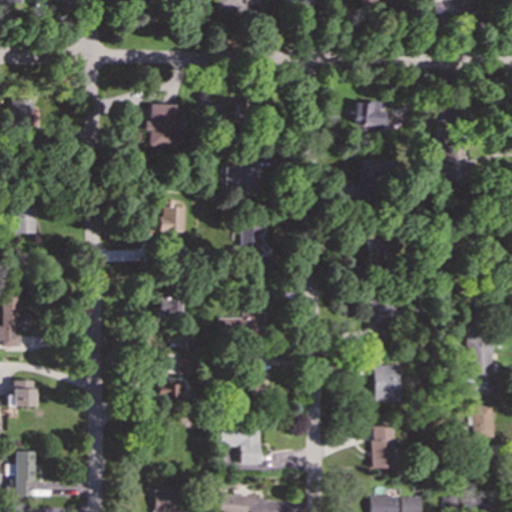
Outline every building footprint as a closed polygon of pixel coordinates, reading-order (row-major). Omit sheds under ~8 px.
[(213,0),(214,10),(242,9),(241,0),(213,0)] [(359,0),(360,8),(391,7),(390,0),(359,0)] [(453,0),(453,13),(474,13),(474,0),(453,0)] [(381,111),(369,111),(368,101),(349,101),(350,126),(381,125),(381,111)] [(146,146),(178,147),(180,105),(147,104),(146,120),(142,120),(141,130),(146,130),(146,146)] [(229,105),(213,105),(213,120),(228,121),(229,105)] [(435,180),(461,180),(462,141),(444,141),(444,124),(435,124),(435,180)] [(257,160),(237,159),(237,167),(222,167),(222,192),(257,193),(257,160)] [(357,201),(377,200),(376,182),(393,182),(392,160),(357,160),(357,201)] [(156,231),(179,232),(180,206),(170,206),(170,201),(157,200),(156,231)] [(31,234),(31,207),(11,207),(11,234),(31,234)] [(258,259),(257,225),(236,226),(237,260),(258,259)] [(366,268),(381,268),(380,242),(357,242),(358,261),(365,260),(366,268)] [(165,254),(181,254),(182,244),(165,243),(165,254)] [(16,312),(16,292),(0,292),(0,344),(16,345),(16,329),(29,330),(29,313),(16,312)] [(157,312),(176,312),(175,295),(157,296),(157,312)] [(367,302),(367,322),(391,321),(390,301),(367,302)] [(259,302),(239,302),(239,317),(215,317),(215,337),(259,337),(259,302)] [(463,388),(491,388),(492,353),(488,353),(488,334),(463,334),(463,388)] [(237,398),(255,399),(255,353),(238,353),(237,398)] [(183,403),(186,373),(183,372),(184,364),(160,361),(158,383),(157,383),(156,400),(183,403)] [(395,364),(369,364),(368,404),(394,404),(395,364)] [(30,409),(32,381),(10,380),(9,395),(5,395),(4,408),(30,409)] [(489,405),(468,406),(469,439),(490,439),(489,405)] [(368,425),(366,467),(388,468),(389,426),(368,425)] [(235,464),(255,464),(256,427),(217,426),(217,446),(236,446),(235,464)] [(23,496),(23,481),(31,482),(32,451),(11,450),(10,496),(23,496)] [(172,511),(172,490),(149,490),(149,511),(172,511)] [(491,511),(491,493),(480,493),(481,498),(467,498),(467,511),(491,511)] [(243,511),(243,494),(216,495),(217,511),(209,511),(243,511)] [(394,511),(394,496),(367,495),(366,511),(394,511)] [(398,511),(417,511),(422,511),(422,497),(398,496),(398,511)]
